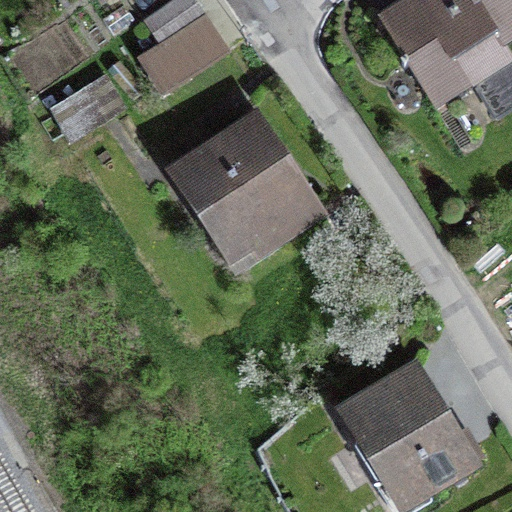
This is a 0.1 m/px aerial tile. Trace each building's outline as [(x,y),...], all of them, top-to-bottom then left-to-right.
[(64,0),(71,9),(83,0),(64,0)] [(186,0),(178,0),(142,23),(154,41),(131,56),(158,99),(224,58),(186,0)] [(474,0),(440,0),(388,30),(434,110),(511,65),(502,48),(474,0)] [(511,0),(474,0),(502,48),(511,42),(511,0)] [(257,134),(182,184),(237,267),(312,217),(257,134)] [(416,375),(344,419),(400,511),(403,511),(474,470),(416,375)]
